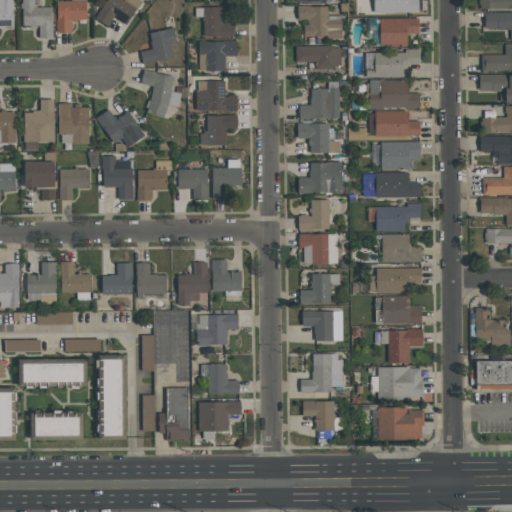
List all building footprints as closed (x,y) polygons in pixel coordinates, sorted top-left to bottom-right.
[(0,0),(0,27),(12,27),(12,0),(0,0)] [(52,6),(34,6),(33,0),(21,0),(22,25),(38,25),(39,38),(53,37),(52,6)] [(85,0),(56,0),(56,32),(70,32),(70,19),(86,19),(85,0)] [(93,18),(104,0),(122,0),(137,9),(126,25),(112,16),(106,26),(93,18)] [(418,12),(417,0),(372,0),(373,12),(418,12)] [(511,0),(478,0),(479,9),(511,9),(511,0)] [(327,6),(297,6),(297,20),(304,20),(304,37),(341,37),(341,16),(327,16),(327,6)] [(202,16),(203,37),(233,36),(233,23),(221,23),(221,7),(195,7),(195,16),(202,16)] [(511,13),(483,12),(483,29),(509,29),(509,40),(511,40),(511,13)] [(418,19),(374,18),(373,46),(406,46),(406,33),(418,33),(418,19)] [(148,32),(172,27),(176,42),(170,43),(173,58),(143,64),(140,51),(152,49),(148,32)] [(197,54),(206,55),(205,70),(224,71),(224,56),(236,56),(236,42),(198,40),(197,54)] [(504,54),(480,55),(481,72),(511,70),(511,43),(504,44),(504,54)] [(295,46),(295,61),(315,62),(315,68),(330,69),(331,65),(340,65),(340,46),(295,46)] [(365,77),(404,77),(404,64),(418,63),(418,51),(365,52),(365,77)] [(141,84),(143,70),(172,76),(167,105),(162,117),(145,111),(149,102),(152,87),(141,84)] [(478,91),(498,91),(499,102),(511,101),(511,74),(478,75),(478,91)] [(225,80),(196,80),(196,110),(236,110),(236,96),(225,96),(225,80)] [(407,80),(368,80),(368,108),(418,108),(419,93),(406,93),(407,80)] [(310,88),(310,105),(298,104),(298,118),(338,119),(338,89),(310,88)] [(39,98),(52,98),(53,141),(23,141),(23,112),(32,112),(32,111),(39,111),(39,98)] [(57,103),(71,103),(71,107),(87,107),(88,144),(72,144),(72,134),(58,134),(57,103)] [(483,131),(511,131),(511,105),(505,105),(504,117),(483,117),(483,131)] [(107,109),(95,118),(113,144),(120,139),(126,147),(143,136),(126,111),(114,120),(107,109)] [(0,142),(14,142),(13,111),(0,111),(0,142)] [(374,136),(419,135),(419,120),(407,120),(406,111),(374,111),(374,136)] [(205,116),(206,132),(199,132),(199,145),(225,144),(225,128),(237,128),(237,115),(205,116)] [(339,152),(339,139),(329,139),(328,122),(296,123),(297,138),(308,138),(308,153),(339,152)] [(511,163),(511,136),(478,136),(478,152),(496,152),(496,164),(511,163)] [(380,142),(380,169),(412,169),(412,160),(420,160),(419,142),(380,142)] [(132,199),(131,160),(114,160),(114,156),(102,156),(102,187),(117,187),(117,200),(132,199)] [(211,168),(212,199),(224,199),(224,187),(241,187),(241,159),(228,160),(228,167),(211,168)] [(54,200),(54,162),(24,162),(24,189),(40,189),(40,200),(54,200)] [(308,162),(308,177),(297,177),(297,193),(341,192),(341,162),(308,162)] [(0,191),(14,191),(14,163),(0,163),(0,191)] [(511,194),(511,167),(502,167),(503,177),(481,178),(482,195),(511,194)] [(58,200),(72,200),(72,188),(88,188),(88,169),(58,169),(58,200)] [(137,201),(151,200),(151,188),(166,188),(166,169),(136,170),(137,201)] [(206,169),(176,169),(177,188),(192,188),(192,200),(207,200),(206,169)] [(375,198),(420,197),(419,183),(407,183),(407,172),(374,173),(375,198)] [(505,225),(511,224),(511,197),(479,197),(479,214),(505,214),(505,225)] [(329,229),(328,199),(309,200),(310,214),(297,215),(297,230),(329,229)] [(419,205),(375,206),(375,231),(406,231),(405,218),(420,217),(419,205)] [(511,228),(483,229),(483,244),(508,243),(509,255),(511,254),(511,228)] [(336,234),(300,234),(300,264),(336,264),(336,234)] [(408,234),(381,234),(380,261),(420,262),(420,244),(408,243),(408,234)] [(226,259),(211,259),(211,293),(241,292),(240,271),(226,272),(226,259)] [(89,273),(75,274),(74,261),(59,262),(60,293),(76,292),(76,300),(90,299),(89,273)] [(26,274),(27,300),(39,299),(39,294),(56,293),(55,262),(40,262),(40,274),(26,274)] [(149,274),(148,262),(135,263),(136,294),(166,294),(165,274),(149,274)] [(207,262),(193,262),(192,274),(177,274),(176,305),(190,305),(190,301),(198,301),(198,293),(206,293),(207,262)] [(18,264),(1,264),(0,263),(0,307),(18,307),(18,264)] [(131,263),(116,263),(116,275),(101,275),(101,294),(131,294),(131,263)] [(420,267),(375,268),(375,276),(369,276),(369,292),(408,292),(408,281),(420,281),(420,267)] [(302,304),(330,303),(329,285),(338,285),(338,273),(310,274),(310,290),(301,290),(302,304)] [(408,295),(381,296),(382,324),(421,323),(420,305),(409,305),(408,295)] [(509,347),(509,328),(505,329),(505,319),(488,320),(488,307),(474,307),(475,340),(490,340),(490,347),(509,347)] [(341,340),(341,325),(332,325),(332,310),(301,311),(301,326),(313,326),(314,341),(341,340)] [(71,312),(35,312),(36,325),(71,324),(71,312)] [(237,314),(196,315),(197,345),(225,344),(225,329),(237,329),(237,314)] [(387,363),(408,363),(408,346),(422,346),(422,329),(386,330),(387,363)] [(152,335),(141,335),(141,371),(153,371),(152,335)] [(39,339),(4,340),(4,351),(40,351),(39,339)] [(99,350),(99,339),(63,340),(64,351),(99,350)] [(155,363),(169,363),(169,348),(155,348),(155,363)] [(331,392),(330,386),(342,386),(341,359),(332,359),(332,353),(311,354),(312,379),(299,379),(299,392),(331,392)] [(122,434),(121,356),(101,356),(101,435),(122,434)] [(22,363),(22,387),(47,387),(47,381),(58,381),(58,387),(65,387),(65,382),(85,382),(85,359),(62,359),(62,363),(22,363)] [(511,361),(479,363),(479,392),(511,391),(511,361)] [(207,394),(238,394),(238,380),(226,380),(226,364),(207,364),(207,394)] [(377,368),(378,399),(421,398),(420,367),(377,368)] [(158,413),(158,433),(165,433),(165,440),(188,440),(187,387),(166,388),(166,413),(158,413)] [(153,395),(141,395),(142,431),(154,431),(153,395)] [(302,416),(313,416),(313,430),(341,430),(341,417),(333,418),(333,400),(301,401),(302,416)] [(197,402),(198,431),(228,431),(228,415),(240,415),(240,401),(197,402)] [(421,408),(377,408),(377,440),(421,439),(421,408)]
